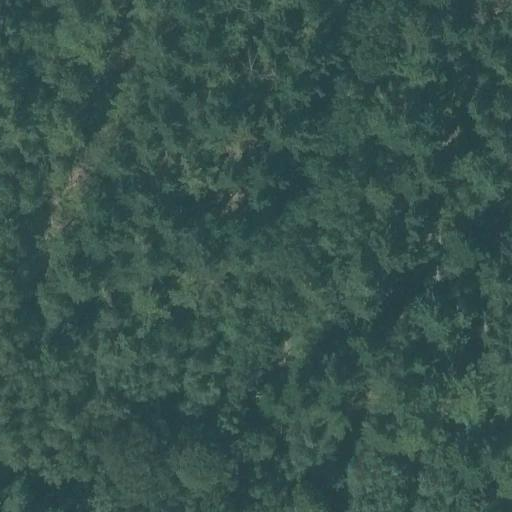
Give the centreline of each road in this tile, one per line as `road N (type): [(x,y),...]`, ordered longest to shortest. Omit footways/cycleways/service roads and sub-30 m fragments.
road 1 (unknown): [(350,0),(179,511)]
road 2 (track): [(0,347),(135,478),(203,511)]
road 3 (track): [(68,0),(0,188)]
